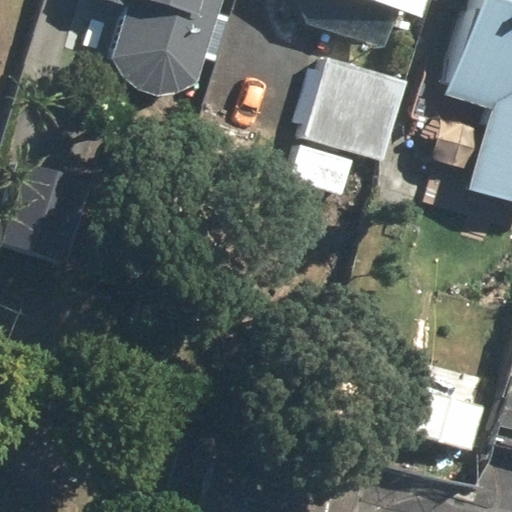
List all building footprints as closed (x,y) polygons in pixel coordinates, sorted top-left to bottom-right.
[(187,88),(197,81),(223,0),(106,0),(130,7),(113,58),(120,74),(138,88),(157,95),(174,93),(187,88)] [(423,19),(428,0),(297,0),(307,24),(387,50),(399,12),(423,19)] [(511,203),(511,0),(475,0),(446,93),(493,108),(468,190),(511,203)] [(405,78),(327,58),(305,140),(383,160),(405,78)] [(91,182),(21,161),(0,233),(0,242),(68,263),(91,182)] [(511,374),(498,370),(483,425),(511,433),(511,374)] [(483,402),(407,381),(397,424),(472,443),(483,402)] [(138,511),(328,511),(338,477),(162,428),(138,511)]
